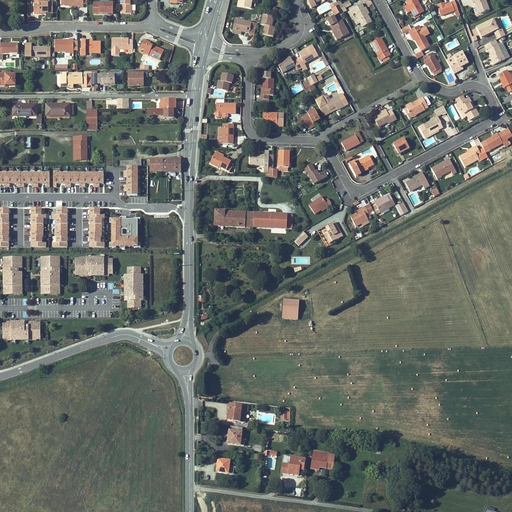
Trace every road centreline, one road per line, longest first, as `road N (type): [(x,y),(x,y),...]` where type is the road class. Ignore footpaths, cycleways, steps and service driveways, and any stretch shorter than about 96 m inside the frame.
road 1 (residential): [(481,86),(492,101),(486,124),(358,192),(315,139)]
road 2 (track): [(396,511),(189,487)]
road 3 (primary): [(202,48),(189,206)]
road 4 (residential): [(156,32),(0,38)]
road 5 (unknown): [(511,160),(416,213),(392,175)]
road 6 (tertiary): [(143,340),(119,334),(0,377)]
road 7 (residential): [(315,139),(251,133),(247,59)]
road 8 (residential): [(315,139),(421,79)]
road 9 (primary): [(187,390),(189,511)]
